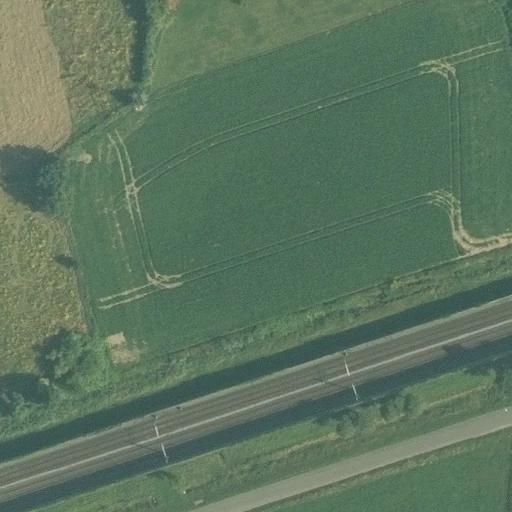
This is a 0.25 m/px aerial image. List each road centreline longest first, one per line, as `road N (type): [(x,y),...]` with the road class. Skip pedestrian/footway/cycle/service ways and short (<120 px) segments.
road 1 (motorway): [(0,292),(511,128)]
road 2 (motorway): [(511,72),(0,236)]
road 3 (unclassified): [(218,511),(511,416)]
